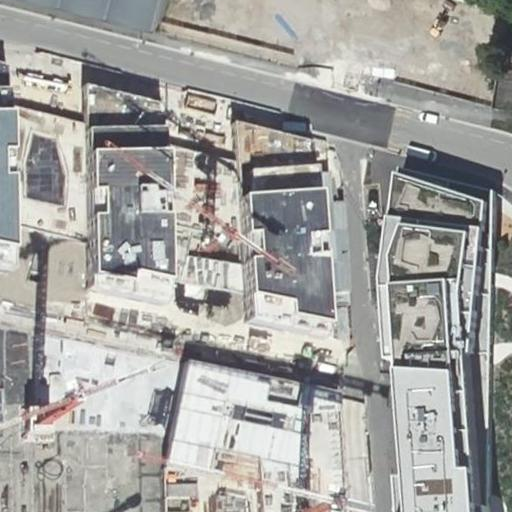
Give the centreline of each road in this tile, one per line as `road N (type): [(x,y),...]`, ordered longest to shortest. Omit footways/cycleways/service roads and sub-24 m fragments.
road 1 (residential): [(345,115),(378,511)]
road 2 (residential): [(345,115),(0,30)]
road 3 (residential): [(511,160),(345,115)]
